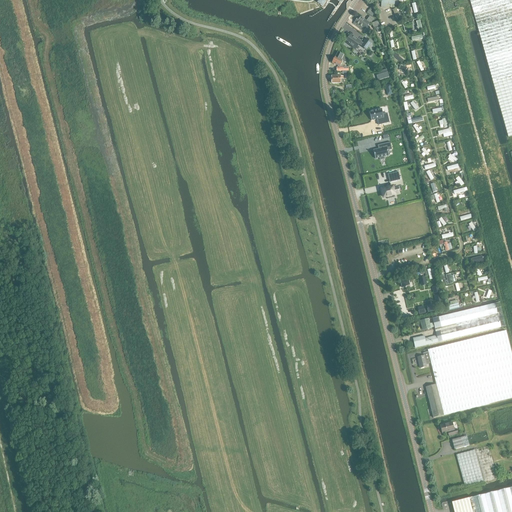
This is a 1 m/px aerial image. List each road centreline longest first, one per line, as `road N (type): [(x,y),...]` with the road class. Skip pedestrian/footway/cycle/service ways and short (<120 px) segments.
road 1 (tertiary): [(431,511),(324,81),(332,39),(356,0)]
road 2 (track): [(511,264),(441,0)]
